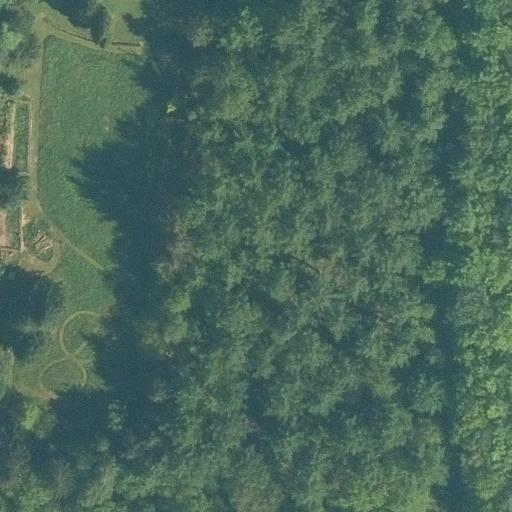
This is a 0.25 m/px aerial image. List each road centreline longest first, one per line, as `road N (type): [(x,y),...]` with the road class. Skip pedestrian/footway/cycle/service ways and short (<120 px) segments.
road 1 (track): [(465,0),(448,186),(452,511)]
road 2 (track): [(0,484),(451,486)]
